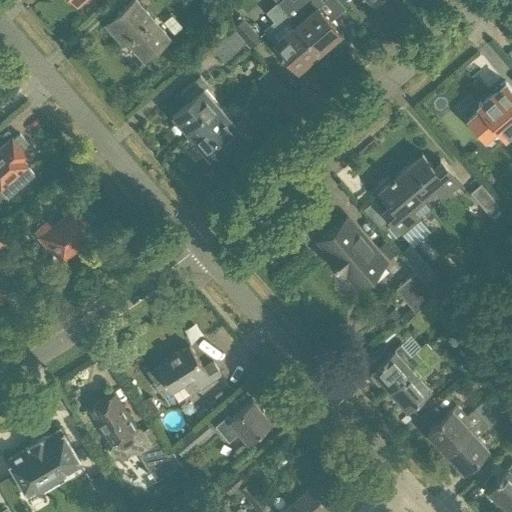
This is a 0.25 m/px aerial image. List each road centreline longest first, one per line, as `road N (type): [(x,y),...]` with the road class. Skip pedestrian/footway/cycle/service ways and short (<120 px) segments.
road 1 (residential): [(198,247),(486,0)]
road 2 (residential): [(416,494),(198,247)]
road 3 (residential): [(198,247),(0,21)]
road 4 (residential): [(0,379),(198,247)]
